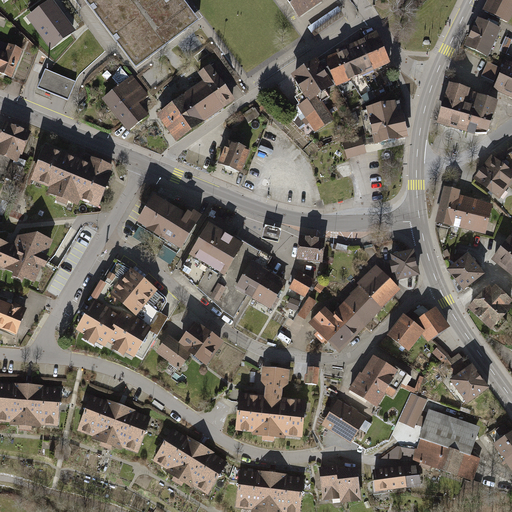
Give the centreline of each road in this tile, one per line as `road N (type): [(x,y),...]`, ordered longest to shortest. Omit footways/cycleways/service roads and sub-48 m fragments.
road 1 (residential): [(106,239),(250,347),(328,364),(349,360),(438,286)]
road 2 (residential): [(34,358),(127,378),(264,458),(341,453),(394,464)]
road 3 (tertiary): [(419,221),(305,220),(154,169)]
road 4 (residential): [(371,16),(154,169)]
road 5 (tertiary): [(154,169),(0,106)]
road 6 (residential): [(106,239),(34,358)]
road 7 (secondary): [(511,399),(438,286)]
